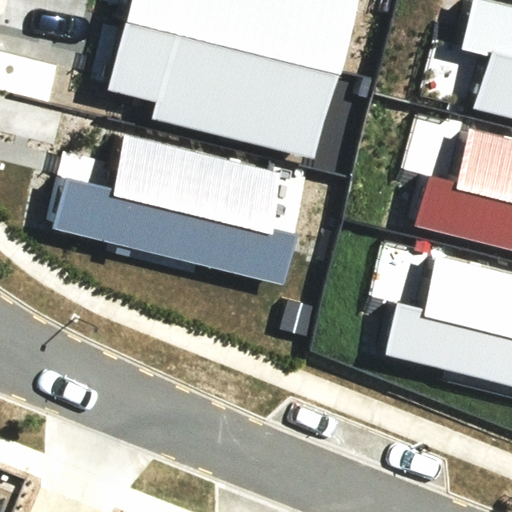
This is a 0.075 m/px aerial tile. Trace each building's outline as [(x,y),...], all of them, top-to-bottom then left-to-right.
[(132,0),(128,15),(343,73),(361,0),(132,0)] [(511,0),(454,0),(447,32),(477,39),(464,91),(511,102),(511,0)] [(343,73),(128,15),(109,87),(157,100),(153,116),(319,161),(343,73)] [(414,161),(402,211),(511,237),(511,129),(457,116),(444,168),(414,161)] [(66,181),(55,223),(276,282),(303,183),(127,136),(111,193),(66,181)] [(399,300),(387,350),(511,380),(511,271),(442,255),(430,307),(399,300)]
